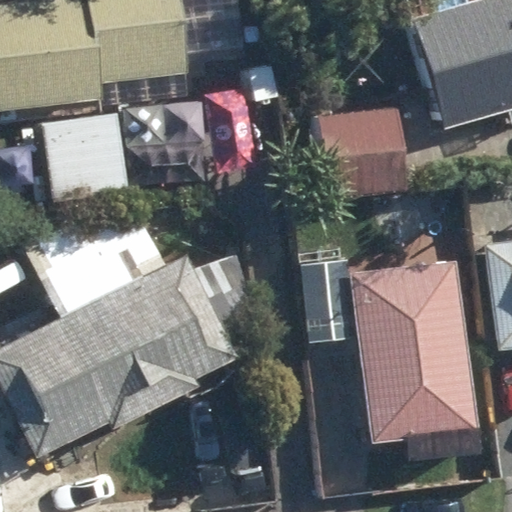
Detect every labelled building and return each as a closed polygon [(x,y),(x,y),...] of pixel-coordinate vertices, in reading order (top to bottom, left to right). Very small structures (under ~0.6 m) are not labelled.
[(67,0),(0,6),(0,113),(102,102),(103,107),(188,98),(184,74),(188,74),(179,0),(67,0)] [(511,0),(408,0),(445,130),(508,112),(511,126),(511,0)] [(323,121),(332,201),(407,193),(398,112),(323,121)] [(47,126),(57,203),(128,194),(117,117),(47,126)] [(511,245),(488,248),(498,350),(511,348),(511,245)] [(0,351),(0,383),(39,461),(111,423),(114,431),(199,388),(195,380),(239,359),(187,256),(0,351)] [(352,276),(373,446),(478,432),(457,263),(352,276)] [(302,289),(304,322),(332,319),(331,288),(302,289)] [(93,478),(110,506),(138,489),(120,460),(93,478)]
